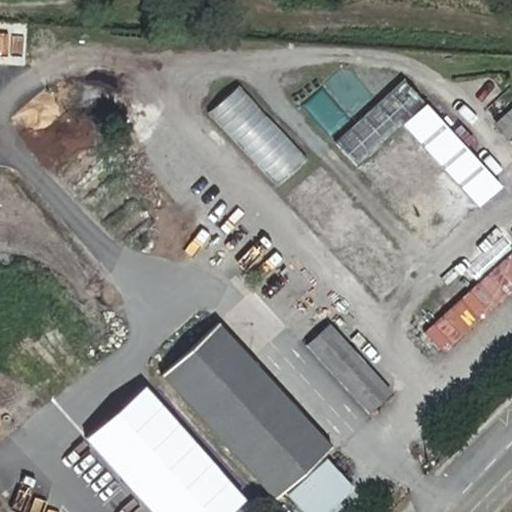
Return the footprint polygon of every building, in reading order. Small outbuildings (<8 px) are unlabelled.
[(328,85),(352,108),(366,93),(343,70),(328,85)] [(235,81),(204,110),(274,186),(305,158),(235,81)] [(406,82),(338,145),(360,169),(405,127),(479,207),(502,186),(406,82)] [(511,119),(498,132),(511,146),(511,145),(511,119)] [(137,157),(243,268),(278,234),(172,123),(137,157)] [(284,195),(378,303),(414,272),(320,164),(284,195)] [(438,352),(511,288),(511,249),(418,329),(438,352)] [(338,445),(222,322),(165,374),(281,497),(338,445)] [(313,344),(376,412),(399,392),(336,324),(313,344)] [(231,511),(243,501),(141,387),(82,440),(147,511),(231,511)] [(333,457),(293,495),(308,511),(330,511),(359,485),(333,457)]
